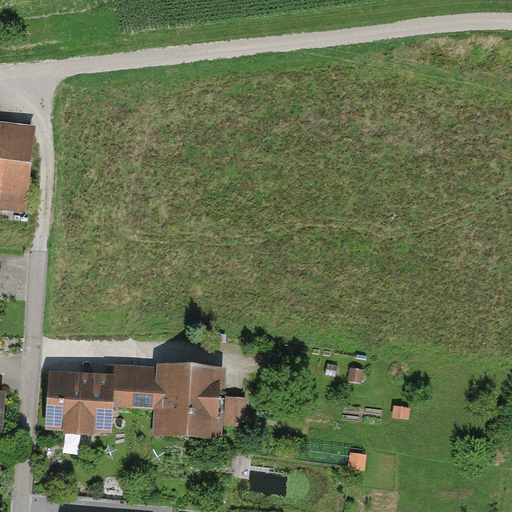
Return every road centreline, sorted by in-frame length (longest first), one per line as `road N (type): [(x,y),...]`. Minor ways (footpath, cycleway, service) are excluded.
road 1 (track): [(0,74),(269,48),(456,14),(511,16)]
road 2 (residential): [(21,511),(40,252)]
road 3 (track): [(40,252),(47,175),(39,71)]
